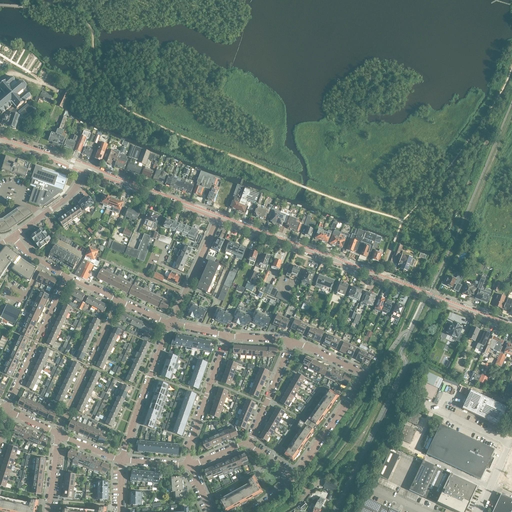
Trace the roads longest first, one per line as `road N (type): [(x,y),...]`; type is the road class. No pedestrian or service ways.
road 1 (tertiary): [(511,327),(217,215)]
road 2 (residential): [(7,410),(66,275)]
road 3 (residential): [(170,324),(119,460)]
road 4 (residential): [(115,301),(56,431)]
road 5 (tertiary): [(217,215),(84,168)]
road 6 (residential): [(226,336),(189,464)]
road 7 (residential): [(291,477),(363,375)]
